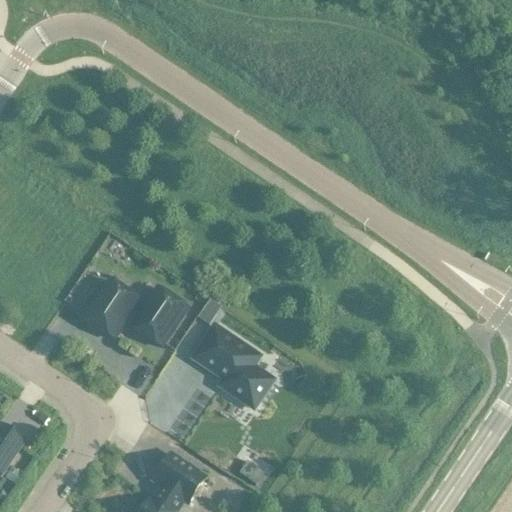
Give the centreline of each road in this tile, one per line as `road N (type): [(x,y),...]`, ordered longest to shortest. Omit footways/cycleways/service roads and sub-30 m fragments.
road 1 (residential): [(0,83),(36,35),(60,25),(89,27),(511,310)]
road 2 (residential): [(0,351),(78,405),(88,425),(83,448),(41,511)]
road 3 (secondary): [(434,511),(511,396)]
